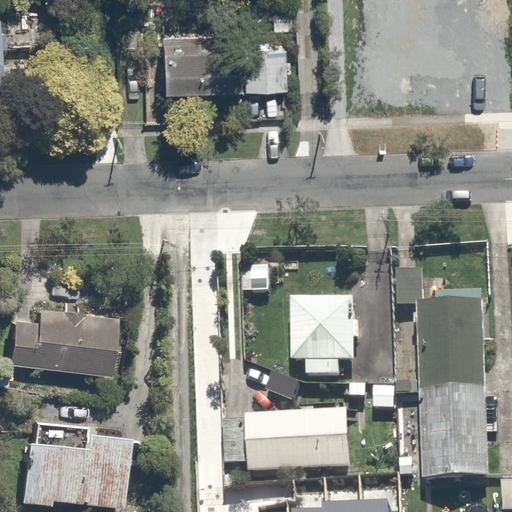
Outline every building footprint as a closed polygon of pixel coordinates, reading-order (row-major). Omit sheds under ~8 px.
[(491,0),(417,0),(418,19),(493,16),(491,0)] [(147,34),(148,83),(228,81),(227,32),(147,34)] [(352,318),(352,292),(285,292),(286,358),(300,358),(300,373),(337,373),(337,358),(349,358),(349,337),(360,337),(359,318),(352,318)] [(15,347),(12,365),(114,380),(123,324),(83,318),(86,299),(45,293),(41,322),(6,317),(2,345),(15,347)] [(483,296),(414,297),(415,470),(483,470),(483,296)] [(221,417),(221,459),(242,458),(242,466),(337,465),(336,408),(239,410),(239,416),(221,417)] [(93,435),(91,450),(31,443),(22,503),(53,507),(54,501),(124,509),(134,441),(93,435)] [(386,511),(386,500),(359,501),(359,511),(386,511)] [(328,502),(327,508),(327,511),(359,511),(359,501),(328,502)]
